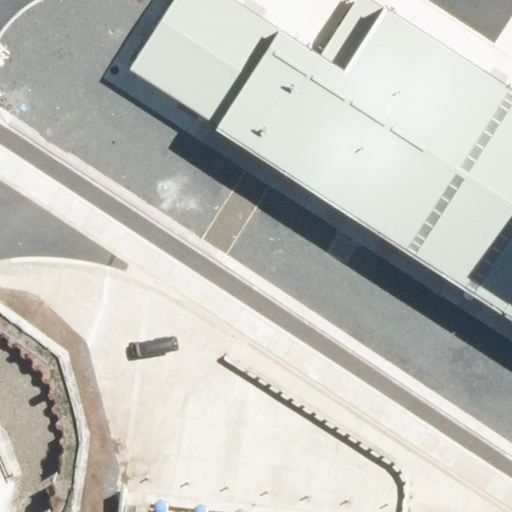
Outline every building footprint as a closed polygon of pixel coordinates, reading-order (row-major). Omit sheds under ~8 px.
[(218,0),(169,0),(128,62),(511,318),(511,97),(365,0),(349,0),(309,60),(218,0)] [(208,200),(108,137),(87,170),(188,233),(208,200)] [(321,273),(222,212),(201,246),(300,306),(321,273)] [(395,324),(335,288),(316,318),(376,355),(395,324)] [(511,388),(416,326),(397,355),(511,428),(511,388)]
